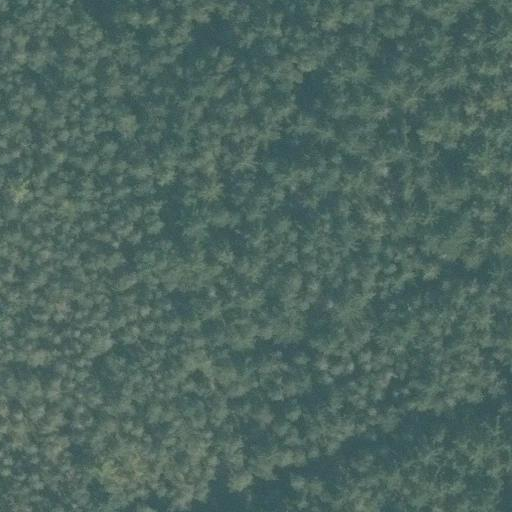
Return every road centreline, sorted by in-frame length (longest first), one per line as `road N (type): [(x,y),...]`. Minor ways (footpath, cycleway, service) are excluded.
road 1 (track): [(83,0),(242,466)]
road 2 (track): [(511,367),(117,511)]
